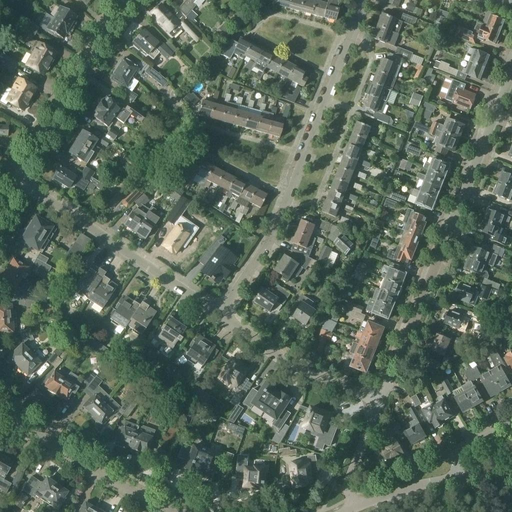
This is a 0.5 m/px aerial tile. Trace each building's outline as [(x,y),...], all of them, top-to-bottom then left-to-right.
[(185,18),(191,11),(195,6),(193,4),(196,0),(186,0),(185,2),(178,10),(179,11),(185,18)] [(271,0),(271,1),(277,3),(276,6),(287,9),(289,0),(271,0)] [(289,0),(287,9),(299,12),(302,0),(289,0)] [(302,0),(299,12),(311,15),(314,2),(311,1),(311,0),(302,0)] [(314,0),(314,2),(311,15),(322,18),(326,5),(327,0),(314,0)] [(327,0),(326,5),(322,18),(335,21),(340,1),(334,0),(327,0)] [(488,5),(474,0),(472,0),(470,6),(485,12),(488,5)] [(511,0),(494,0),(494,3),(507,9),(509,3),(511,4),(511,0)] [(413,12),(416,5),(410,2),(407,10),(413,12)] [(185,18),(179,11),(173,17),(162,4),(151,14),(173,37),(183,28),(196,42),(200,38),(184,21),(186,19),(185,18)] [(59,8),(53,18),(71,30),(74,24),(72,23),(75,18),(59,8)] [(191,11),(185,18),(186,19),(192,23),(198,17),(191,11)] [(504,26),(506,21),(498,18),(498,16),(488,11),(482,25),(477,23),(503,34),(506,27),(504,26)] [(378,26),(399,34),(403,23),(414,27),(417,19),(401,13),(398,21),(395,19),(396,18),(382,13),(378,26)] [(26,27),(30,21),(20,16),(17,22),(26,27)] [(71,30),(53,18),(52,19),(47,16),(43,24),(44,24),(41,29),(51,35),(52,33),(62,39),(65,35),(67,36),(71,30)] [(29,23),(26,28),(36,34),(39,29),(29,23)] [(455,35),(459,37),(473,43),(476,38),(484,41),(485,40),(496,45),(499,39),(500,40),(503,34),(477,23),(473,32),(459,26),(455,35)] [(373,38),(389,44),(394,46),(399,34),(378,26),(373,38)] [(36,34),(26,28),(23,33),(33,39),(36,34)] [(131,44),(139,50),(140,49),(153,61),(160,53),(157,50),(162,44),(155,37),(153,39),(144,30),(131,44)] [(454,44),(457,37),(443,31),(440,37),(454,44)] [(243,60),(251,45),(239,39),(237,44),(233,42),(226,49),(222,56),(230,60),(232,54),(243,60)] [(55,53),(39,44),(35,42),(29,53),(32,55),(48,65),(55,53)] [(164,45),(171,54),(172,55),(176,51),(168,42),(164,45)] [(262,51),(251,45),(243,60),(245,57),(250,60),(243,73),(248,75),(252,68),(262,51)] [(410,61),(413,52),(398,46),(395,54),(395,55),(404,59),(410,61)] [(485,69),(490,56),(470,48),(468,53),(473,56),(471,63),(485,69)] [(262,51),(252,68),(258,71),(254,78),(260,81),(266,68),(272,56),(267,53),(268,52),(263,49),(262,51)] [(6,62),(15,69),(18,64),(0,52),(0,60),(5,63),(6,62)] [(392,53),(389,60),(388,60),(383,58),(378,71),(391,76),(396,77),(399,70),(400,67),(401,67),(403,62),(404,59),(395,55),(395,54),(392,53)] [(48,65),(32,55),(26,66),(42,75),(48,65)] [(272,56),(266,68),(276,74),(283,61),(272,56)] [(117,69),(133,80),(137,74),(140,76),(143,71),(124,58),(117,69)] [(5,63),(0,60),(0,68),(3,71),(4,69),(13,74),(15,69),(6,62),(5,63)] [(276,74),(283,77),(282,79),(282,78),(280,82),(280,81),(276,89),(281,92),(287,79),(294,67),(283,61),(276,74)] [(211,62),(207,68),(213,72),(216,67),(215,65),(211,62)] [(455,77),(458,71),(449,67),(450,65),(441,62),(438,70),(455,77)] [(471,63),(468,70),(463,68),(462,73),(481,80),(485,69),(471,63)] [(149,67),(144,73),(163,88),(168,82),(149,67)] [(294,67),(287,79),(303,87),(307,80),(302,77),(305,72),(294,67)] [(426,68),(421,82),(432,86),(436,76),(431,75),(433,70),(426,68)] [(133,80),(117,69),(110,79),(126,90),(133,80)] [(205,71),(203,75),(207,77),(206,81),(211,83),(214,75),(205,71)] [(391,76),(378,71),(373,83),(392,91),(396,79),(400,81),(401,79),(396,77),(391,76)] [(270,87),(274,79),(269,76),(265,84),(270,87)] [(16,84),(11,92),(28,101),(35,89),(18,80),(19,79),(14,77),(12,82),(16,84)] [(470,109),(476,95),(464,90),(466,84),(453,79),(445,99),(460,104),(459,106),(465,108),(465,106),(470,109)] [(387,102),(388,102),(392,91),(373,83),(371,89),(368,88),(366,93),(369,94),(368,95),(387,103),(387,102)] [(297,87),(296,89),(293,96),(288,95),(285,100),(294,104),(302,89),(297,87)] [(134,101),(138,96),(128,90),(124,95),(134,101)] [(28,101),(11,92),(6,101),(22,111),(28,101)] [(194,97),(190,93),(183,100),(191,107),(195,103),(192,100),(194,97)] [(414,93),(412,98),(421,102),(423,97),(414,93)] [(387,103),(368,95),(364,106),(368,108),(365,116),(379,121),(388,124),(392,126),(393,122),(391,117),(383,114),(387,103)] [(98,106),(113,116),(123,123),(130,114),(124,110),(125,109),(107,97),(104,101),(102,100),(98,106)] [(421,102),(412,98),(410,104),(419,108),(421,102)] [(210,118),(213,104),(202,101),(198,115),(210,118)] [(125,109),(124,110),(130,114),(141,122),(147,126),(151,120),(146,116),(134,107),(131,105),(129,103),(125,109)] [(237,111),(238,106),(226,103),(225,108),(225,107),(221,121),(233,124),(236,111),(237,111)] [(425,103),(423,109),(433,113),(436,107),(425,103)] [(213,104),(210,118),(221,121),(225,107),(213,104)] [(113,116),(98,106),(94,111),(95,113),(93,117),(109,128),(112,122),(110,121),(113,116)] [(266,119),(260,117),(256,131),(267,134),(271,120),(272,120),(273,116),(275,116),(277,108),(272,107),(270,114),(267,113),(266,119)] [(236,111),(233,124),(244,128),(248,114),(236,111)] [(260,117),(248,114),(244,128),(256,131),(260,117)] [(434,122),(431,129),(458,139),(464,126),(448,119),(446,127),(434,122)] [(272,120),(271,120),(267,134),(279,137),(283,123),(272,120)] [(357,122),(353,133),(366,139),(371,127),(357,122)] [(75,142),(96,155),(100,150),(93,145),(96,140),(79,129),(74,137),(77,138),(75,142)] [(118,134),(111,129),(106,134),(107,135),(110,137),(107,140),(111,143),(113,140),(118,134)] [(458,139),(431,129),(428,135),(440,139),(435,152),(445,156),(447,150),(453,153),(458,139)] [(118,155),(113,164),(116,165),(124,152),(111,143),(107,140),(110,137),(107,135),(106,135),(103,133),(97,141),(118,155)] [(353,133),(348,145),(362,150),(366,139),(353,133)] [(96,155),(75,142),(68,153),(75,158),(76,157),(86,163),(89,159),(93,161),(96,155)] [(348,145),(344,156),(358,161),(362,150),(348,145)] [(420,150),(409,145),(406,152),(418,156),(420,150)] [(139,163),(125,154),(119,163),(133,172),(139,163)] [(344,156),(340,167),(353,172),(358,161),(344,156)] [(196,176),(202,162),(191,157),(185,170),(196,176)] [(434,158),(431,165),(425,163),(423,169),(429,171),(445,177),(450,165),(434,158)] [(403,160),(399,169),(405,171),(408,162),(403,160)] [(213,168),(202,162),(196,176),(206,181),(213,168)] [(59,167),(52,179),(67,188),(71,183),(75,185),(78,179),(59,167)] [(85,167),(82,173),(103,185),(106,180),(85,167)] [(353,172),(340,167),(335,178),(349,184),(353,172)] [(206,181),(204,186),(202,185),(198,192),(203,194),(206,188),(208,189),(211,183),(217,186),(223,173),(213,168),(206,181)] [(429,171),(426,177),(418,173),(416,178),(424,182),(440,188),(445,177),(429,171)] [(511,175),(502,172),(498,183),(511,188),(511,175)] [(103,185),(82,173),(79,177),(100,190),(103,185)] [(234,178),(223,173),(217,186),(227,192),(234,178)] [(392,181),(399,184),(402,176),(395,174),(392,181)] [(107,189),(111,192),(104,200),(112,207),(128,189),(120,182),(114,176),(107,183),(110,186),(107,189)] [(153,185),(157,189),(165,180),(161,176),(153,185)] [(234,178),(227,192),(238,197),(245,184),(234,178)] [(349,184),(335,178),(331,189),(344,195),(349,184)] [(196,182),(191,179),(188,186),(192,189),(196,182)] [(440,188),(424,182),(420,193),(436,199),(440,188)] [(355,183),(353,188),(361,191),(361,189),(368,192),(369,189),(355,183)] [(511,188),(498,183),(493,195),(511,202),(511,201),(511,188)] [(245,184),(238,197),(248,202),(255,189),(245,184)] [(174,185),(171,189),(181,197),(184,193),(174,185)] [(135,200),(142,193),(137,188),(130,196),(135,200)] [(255,189),(248,202),(259,208),(266,195),(255,189)] [(331,189),(327,201),(340,206),(344,195),(331,189)] [(211,198),(214,199),(217,192),(213,190),(209,197),(211,198)] [(388,190),(386,197),(405,204),(407,198),(388,190)] [(436,199),(420,193),(415,190),(412,196),(418,199),(416,204),(432,210),(436,199)] [(145,215),(148,210),(143,206),(149,201),(144,195),(134,203),(138,208),(133,212),(124,225),(135,232),(143,218),(145,215)] [(220,203),(224,205),(228,198),(223,196),(220,203)] [(384,205),(386,206),(395,209),(397,203),(387,199),(384,205)] [(238,203),(234,201),(230,208),(235,210),(238,203)] [(340,206),(327,201),(322,212),(336,218),(340,206)] [(249,208),(244,206),(241,213),(245,215),(249,208)] [(143,218),(135,232),(136,233),(136,234),(140,237),(141,236),(145,238),(154,225),(155,226),(159,219),(152,214),(154,210),(150,207),(148,210),(145,215),(143,218)] [(185,219),(172,209),(166,217),(177,225),(163,245),(179,256),(184,249),(180,246),(189,233),(184,229),(188,224),(193,228),(198,220),(194,217),(197,213),(192,209),(185,219)] [(426,219),(413,214),(414,211),(408,209),(403,223),(423,231),(426,224),(425,223),(426,219)] [(483,220),(502,227),(504,221),(509,223),(510,218),(488,209),(483,220)] [(31,222),(27,228),(49,241),(56,229),(35,217),(32,222),(31,222)] [(385,222),(377,219),(374,225),(383,229),(385,222)] [(298,231),(311,236),(315,225),(302,220),(298,231)] [(330,232),(333,225),(320,220),(317,227),(330,232)] [(502,227),(483,220),(479,231),(491,236),(490,240),(506,247),(509,239),(499,235),(502,227)] [(408,225),(405,231),(399,228),(397,233),(403,236),(419,242),(423,231),(403,223),(408,225)] [(354,245),(337,229),(338,227),(333,225),(330,232),(327,238),(332,242),(346,255),(354,245)] [(49,241),(27,228),(23,235),(24,235),(21,241),(42,253),(49,241)] [(309,258),(316,239),(311,237),(311,236),(298,231),(293,243),(294,243),(291,251),(296,253),(309,258)] [(213,280),(218,283),(224,275),(225,277),(232,268),(230,267),(237,259),(221,247),(226,240),(221,235),(218,239),(214,243),(198,261),(205,266),(203,269),(208,273),(207,275),(211,278),(211,279),(213,280)] [(214,243),(218,239),(213,235),(209,239),(214,243)] [(419,242),(403,236),(399,247),(414,253),(419,242)] [(379,240),(374,237),(370,246),(376,248),(379,240)] [(78,260),(86,248),(76,242),(68,254),(78,260)] [(325,246),(322,252),(323,252),(318,261),(332,267),(338,254),(332,252),(333,250),(325,246)] [(473,246),(469,257),(486,264),(493,267),(498,256),(496,256),(495,255),(490,253),(473,246)] [(414,253),(399,247),(396,253),(390,251),(387,258),(394,261),(395,259),(409,264),(410,260),(411,261),(414,253)] [(313,259),(310,258),(309,258),(296,253),(290,259),(285,255),(275,270),(284,276),(283,277),(287,281),(293,273),(297,276),(303,268),(305,269),(308,266),(312,260),(313,259)] [(39,254),(36,259),(45,264),(48,259),(39,254)] [(469,257),(464,268),(485,277),(484,279),(487,280),(488,276),(487,272),(483,271),(486,264),(469,257)] [(27,283),(32,285),(33,284),(25,279),(28,274),(25,272),(28,268),(21,264),(13,259),(10,264),(9,263),(5,270),(27,283)] [(36,259),(33,264),(48,273),(51,267),(45,264),(36,259)] [(360,263),(357,268),(367,272),(368,269),(366,265),(360,263)] [(381,278),(386,280),(401,286),(406,274),(403,273),(405,269),(392,263),(390,268),(384,265),(381,273),(382,274),(381,278)] [(106,272),(107,271),(108,269),(102,265),(101,267),(100,267),(99,269),(91,264),(76,286),(85,292),(83,294),(88,299),(89,297),(91,293),(106,272)] [(357,268),(355,274),(366,278),(368,272),(367,272),(357,268)] [(27,283),(5,270),(2,275),(3,277),(1,281),(15,289),(13,298),(37,303),(38,297),(28,292),(32,285),(27,283)] [(78,276),(71,272),(65,282),(67,283),(69,279),(74,282),(78,276)] [(112,276),(106,272),(91,293),(89,297),(95,301),(94,303),(103,309),(117,287),(109,281),(111,279),(111,278),(112,276)] [(484,279),(482,283),(498,289),(500,285),(487,280),(484,279)] [(401,286),(386,280),(381,291),(397,297),(401,286)] [(479,292),(476,291),(476,290),(460,284),(458,287),(457,287),(455,292),(456,293),(455,296),(462,299),(461,302),(469,305),(469,304),(475,306),(478,297),(487,301),(492,289),(482,285),(479,292)] [(278,285),(270,293),(261,287),(258,293),(259,294),(254,302),(270,312),(273,307),(279,311),(282,306),(283,306),(291,294),(278,285)] [(346,290),(350,291),(355,294),(358,288),(349,285),(346,290)] [(350,291),(346,290),(345,293),(338,305),(348,309),(361,314),(362,314),(364,308),(349,302),(351,298),(348,297),(350,291)] [(397,297),(381,291),(377,302),(392,308),(397,297)] [(314,302),(307,297),(302,294),(301,294),(298,298),(291,309),(296,313),(293,317),(306,325),(312,316),(313,317),(317,311),(310,307),(314,302)] [(128,323),(142,301),(142,302),(136,298),(135,300),(133,302),(125,297),(110,319),(119,324),(120,322),(126,327),(128,323)] [(37,303),(13,298),(12,303),(36,309),(36,307),(41,308),(42,304),(37,303)] [(128,323),(134,327),(133,329),(141,335),(156,313),(148,307),(150,305),(149,305),(151,303),(145,298),(143,300),(142,301),(128,323)] [(392,308),(377,302),(373,300),(371,305),(368,311),(388,319),(392,308)] [(0,319),(16,319),(16,312),(16,311),(11,311),(11,305),(0,306),(0,319)] [(511,307),(493,313),(495,321),(511,315),(511,307)] [(361,314),(348,309),(346,315),(364,322),(366,316),(362,314),(361,314)] [(468,324),(469,319),(448,311),(444,323),(460,329),(463,322),(468,324)] [(471,312),(469,318),(478,322),(481,316),(471,312)] [(484,316),(488,330),(495,328),(490,314),(484,316)] [(173,347),(185,330),(186,328),(171,318),(158,337),(161,339),(160,340),(161,342),(164,344),(165,343),(166,342),(173,347)] [(16,319),(0,319),(0,334),(13,333),(12,328),(17,328),(16,319)] [(328,319),(322,330),(332,334),(338,324),(336,323),(331,320),(328,319)] [(358,331),(358,332),(379,340),(384,328),(368,322),(365,329),(361,328),(359,332),(358,331)] [(21,338),(32,334),(30,329),(19,332),(21,338)] [(332,334),(322,330),(318,339),(319,339),(319,341),(325,343),(327,339),(331,340),(333,334),(332,334)] [(357,339),(355,343),(375,351),(379,340),(358,332),(356,338),(357,339)] [(17,367),(34,351),(29,346),(28,342),(34,340),(39,338),(37,333),(32,334),(21,338),(23,343),(22,344),(7,359),(15,367),(17,366),(17,367)] [(215,346),(199,336),(194,343),(192,341),(189,346),(191,348),(187,354),(191,356),(188,359),(195,364),(197,360),(203,364),(209,356),(213,358),(218,351),(214,348),(215,347),(215,346)] [(443,356),(448,342),(437,337),(431,351),(443,356)] [(87,345),(94,350),(98,343),(92,338),(87,345)] [(454,344),(462,347),(465,341),(457,338),(454,344)] [(311,350),(315,351),(322,354),(325,343),(319,341),(315,339),(311,350)] [(353,342),(349,353),(370,362),(375,351),(355,343),(353,342)] [(59,358),(58,357),(51,365),(56,369),(63,361),(62,361),(73,348),(70,346),(59,358)] [(27,376),(39,365),(42,368),(47,361),(51,365),(58,357),(62,352),(57,348),(51,354),(52,355),(47,361),(36,349),(34,351),(17,367),(18,368),(18,369),(21,372),(23,372),(27,376)] [(370,362),(349,353),(345,352),(343,357),(353,361),(350,367),(366,373),(370,362)] [(506,368),(502,359),(499,354),(498,352),(491,356),(496,368),(490,372),(501,392),(511,386),(505,376),(502,370),(506,368)] [(502,359),(506,368),(511,365),(511,367),(511,353),(502,359)] [(238,386),(243,390),(249,380),(244,377),(248,370),(242,366),(243,364),(233,358),(219,378),(229,385),(230,383),(237,388),(238,386)] [(424,370),(434,374),(435,370),(438,370),(441,363),(429,359),(424,370)] [(476,367),(471,371),(476,380),(481,378),(484,383),(492,397),(501,392),(490,372),(482,377),(476,367)] [(109,398),(97,387),(106,376),(101,371),(95,379),(88,386),(84,391),(92,399),(83,408),(84,408),(84,410),(87,413),(89,413),(92,416),(106,402),(109,398)] [(462,387),(473,407),(483,402),(475,388),(472,383),(476,380),(471,371),(465,374),(470,382),(462,387)] [(54,395),(65,379),(54,372),(45,386),(50,389),(49,391),(54,395)] [(65,379),(54,395),(60,398),(61,397),(66,400),(72,392),(74,393),(81,383),(78,381),(80,378),(71,372),(65,379)] [(88,386),(95,379),(90,375),(83,383),(88,386)] [(473,407),(462,387),(454,392),(447,380),(442,384),(448,395),(453,393),(456,398),(456,399),(464,413),(473,407)] [(254,404),(265,412),(277,393),(273,391),(275,388),(267,383),(260,394),(253,389),(244,403),(251,408),(254,404)] [(132,393),(121,400),(121,401),(120,401),(120,403),(120,404),(121,405),(119,407),(109,398),(106,402),(92,416),(96,420),(96,422),(99,424),(101,424),(101,425),(108,418),(111,420),(115,416),(118,420),(122,414),(133,399),(135,395),(132,393)] [(265,412),(277,419),(273,425),(280,430),(290,414),(284,410),(291,399),(283,393),(281,396),(277,393),(265,412)] [(421,405),(417,396),(411,399),(416,408),(421,405)] [(444,422),(454,416),(442,396),(437,398),(439,402),(434,405),(443,422),(444,422)] [(133,399),(122,414),(127,417),(137,402),(133,399)] [(444,424),(444,422),(443,422),(434,405),(433,404),(422,410),(430,424),(433,422),(434,425),(436,428),(438,427),(439,429),(439,428),(443,427),(443,426),(442,425),(444,424)] [(189,407),(186,416),(192,418),(195,409),(189,407)] [(326,440),(325,444),(330,446),(337,427),(327,423),(330,415),(321,412),(322,411),(311,407),(304,428),(314,431),(312,435),(320,438),(326,440)] [(426,437),(419,426),(423,424),(414,407),(408,410),(414,421),(408,424),(407,428),(409,431),(406,433),(412,444),(413,444),(414,445),(419,442),(418,441),(426,437)] [(123,445),(123,447),(126,448),(128,447),(129,447),(128,449),(137,426),(129,423),(129,424),(125,422),(123,428),(123,427),(117,443),(123,445)] [(394,425),(393,423),(392,423),(386,431),(389,438),(390,438),(391,439),(380,445),(383,451),(381,453),(383,457),(386,457),(389,462),(403,454),(393,436),(398,433),(399,432),(397,430),(394,425)] [(279,434),(284,437),(289,427),(286,425),(279,434)] [(142,428),(137,426),(128,449),(140,453),(141,450),(147,452),(154,431),(143,427),(142,428)] [(234,433),(243,436),(245,430),(237,426),(236,429),(234,433)] [(196,447),(193,446),(193,448),(183,445),(178,457),(188,461),(185,469),(194,473),(195,470),(199,471),(207,451),(196,447)] [(165,453),(158,448),(153,456),(160,461),(167,465),(172,457),(165,453)] [(207,451),(199,471),(204,473),(203,476),(212,479),(216,468),(220,470),(223,461),(231,464),(234,456),(221,451),(220,455),(207,451)] [(3,455),(0,459),(0,488),(1,489),(0,490),(5,493),(10,484),(3,480),(14,461),(3,455)] [(294,488),(305,486),(305,485),(313,483),(311,473),(318,472),(316,456),(308,457),(309,463),(302,464),(302,462),(290,464),(294,488)] [(238,464),(237,477),(245,478),(245,487),(254,488),(254,489),(264,490),(266,469),(255,468),(255,469),(247,468),(247,464),(238,464)] [(23,472),(18,471),(11,485),(14,487),(17,488),(23,472)] [(45,501),(57,484),(47,477),(43,483),(31,476),(22,489),(32,496),(34,494),(45,501)] [(66,491),(57,484),(45,501),(57,509),(64,498),(62,497),(66,491)] [(21,509),(28,498),(20,493),(15,500),(13,498),(10,503),(13,504),(21,509)] [(93,511),(95,508),(85,502),(80,511),(79,510),(78,511),(93,511)]
